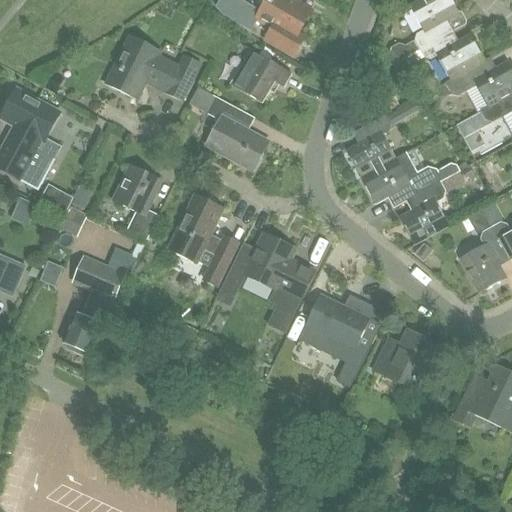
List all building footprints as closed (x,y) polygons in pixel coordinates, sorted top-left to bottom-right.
[(246,0),(220,0),(218,6),(225,13),(251,29),(256,20),(273,30),(266,42),(293,58),(304,39),(298,35),(311,12),(291,0),(268,0),(262,10),(246,0)] [(419,51),(449,35),(443,24),(459,15),(450,0),(423,0),(410,8),(423,32),(416,36),(414,42),(399,50),(404,59),(419,51)] [(451,82),(485,63),(471,36),(455,45),(449,35),(419,51),(424,60),(431,62),(437,58),(451,82)] [(121,54),(106,85),(112,88),(137,101),(146,84),(183,102),(200,67),(184,58),(179,68),(159,58),(161,54),(129,38),(121,54)] [(252,52),(231,87),(262,105),(275,84),(283,89),(292,75),(252,52)] [(489,109),(511,96),(511,69),(509,64),(493,72),(487,62),(485,63),(451,82),(445,85),(451,96),(454,101),(477,89),(489,109)] [(245,114),(217,99),(196,88),(187,104),(220,123),(207,147),(253,172),(268,143),(238,127),(245,114)] [(0,120),(15,128),(0,154),(0,171),(38,192),(55,161),(36,151),(41,142),(44,144),(47,140),(60,114),(16,91),(0,120)] [(392,108),(384,96),(360,111),(368,123),(392,108)] [(511,96),(489,109),(481,113),(485,119),(487,122),(489,123),(493,124),(511,112),(511,96)] [(396,113),(387,118),(391,127),(401,121),(404,119),(400,111),(396,113)] [(464,139),(477,132),(493,124),(489,123),(487,122),(485,119),(481,113),(481,114),(457,127),(464,139)] [(361,179),(396,160),(383,137),(389,133),(391,127),(387,118),(386,117),(356,134),(362,145),(347,153),(361,179)] [(455,169),(454,167),(448,165),(435,172),(434,171),(425,168),(414,174),(404,156),(396,160),(361,179),(376,206),(391,197),(397,207),(409,201),(439,184),(458,174),(455,169)] [(463,165),(455,169),(458,174),(466,169),(463,165)] [(132,168),(115,203),(136,214),(125,235),(145,245),(159,217),(146,211),(160,182),(132,168)] [(439,184),(409,201),(415,211),(399,220),(414,246),(449,227),(436,203),(442,200),(444,193),(439,184)] [(73,200),(48,187),(40,202),(65,215),(73,200)] [(194,198),(168,250),(198,264),(204,252),(215,257),(203,280),(218,287),(238,246),(224,239),(222,242),(211,237),(223,212),(194,198)] [(511,231),(511,232),(507,226),(501,224),(491,229),(508,259),(511,256),(511,231)] [(498,265),(508,259),(491,229),(483,234),(481,240),(484,247),(460,260),(480,295),(506,280),(498,265)] [(243,246),(216,301),(226,306),(235,286),(240,288),(245,276),(276,291),(277,290),(300,301),(314,273),(291,261),(296,252),(263,236),(256,252),(243,246)] [(132,258),(138,261),(145,246),(139,243),(132,258)] [(432,253),(424,245),(415,255),(423,262),(432,253)] [(0,292),(13,298),(26,268),(0,257),(0,292)] [(64,345),(74,349),(74,353),(82,356),(86,354),(88,355),(112,300),(114,301),(124,277),(106,269),(84,260),(74,284),(93,292),(82,318),(76,316),(75,318),(71,319),(68,326),(70,330),(64,345)] [(49,263),(41,282),(52,286),(56,288),(64,269),(49,263)] [(351,312),(344,309),(321,298),(307,327),(309,328),(302,343),(325,354),(332,340),(354,350),(359,339),(372,346),(387,314),(357,300),(351,312)] [(195,336),(186,332),(183,330),(179,339),(191,345),(195,336)] [(386,350),(375,371),(388,377),(389,376),(412,387),(411,389),(424,395),(434,374),(422,369),(433,346),(408,334),(398,355),(386,350)] [(470,390),(455,421),(470,428),(477,413),(502,426),(501,428),(511,433),(511,376),(497,369),(484,397),(470,390)] [(341,405),(324,397),(317,411),(334,419),(341,405)]
